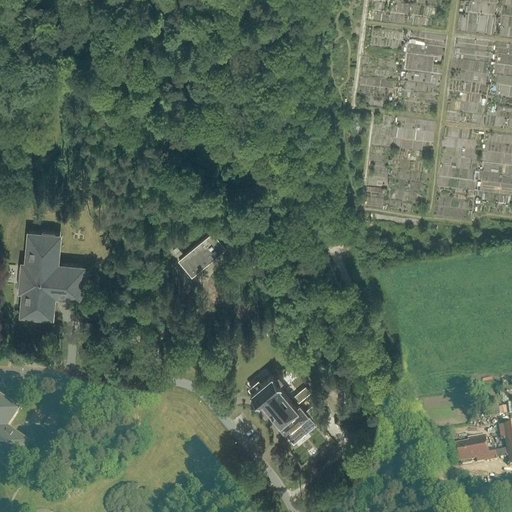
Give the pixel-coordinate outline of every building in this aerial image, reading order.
[(463,158),(444,156),(442,175),(460,178),(463,158)] [(440,214),(458,214),(458,208),(459,208),(459,199),(440,198),(440,214)] [(487,211),(498,211),(497,201),(487,202),(487,211)] [(43,232),(30,231),(30,232),(28,232),(28,239),(29,239),(27,262),(23,261),(23,264),(20,264),(18,285),(21,285),(21,289),(26,289),(25,294),(24,294),(23,304),(22,304),(21,310),(23,311),(22,312),(35,314),(35,316),(48,318),(48,315),(53,315),(55,292),(60,292),(60,294),(82,296),(83,283),(86,283),(87,271),(84,270),(85,265),(63,263),(63,265),(58,265),(61,233),(56,233),(56,230),(43,229),(43,232)] [(193,274),(227,248),(214,231),(180,258),(193,274)] [(259,270),(266,264),(262,259),(255,265),(259,270)] [(93,323),(82,322),(81,338),(92,339),(93,323)] [(274,373),(251,392),(260,402),(263,400),(281,421),(278,423),(287,434),(294,442),(307,431),(316,423),(305,411),(300,405),(298,407),(280,385),(283,383),(281,380),(285,377),(280,372),(276,375),(274,373)] [(307,386),(295,396),(300,402),(311,392),(307,386)] [(0,462),(11,470),(18,459),(21,461),(28,450),(26,449),(29,445),(10,432),(9,434),(6,431),(19,412),(15,409),(16,406),(6,399),(4,401),(0,398),(0,462)] [(316,405),(315,406),(324,417),(329,413),(328,412),(320,402),(316,405)] [(54,413),(44,427),(54,433),(63,420),(54,413)] [(511,424),(499,427),(502,441),(505,440),(507,450),(511,448),(511,424)] [(455,444),(458,456),(472,454),(472,451),(481,449),(480,445),(487,444),(485,436),(468,439),(468,442),(455,444)] [(459,463),(467,461),(468,464),(469,465),(472,465),(473,463),(472,461),(478,460),(479,463),(496,460),(495,451),(488,452),(487,444),(480,445),(481,449),(472,451),(472,454),(458,456),(459,463)] [(510,466),(511,465),(511,448),(507,450),(507,451),(495,453),(497,460),(508,458),(510,466)]
